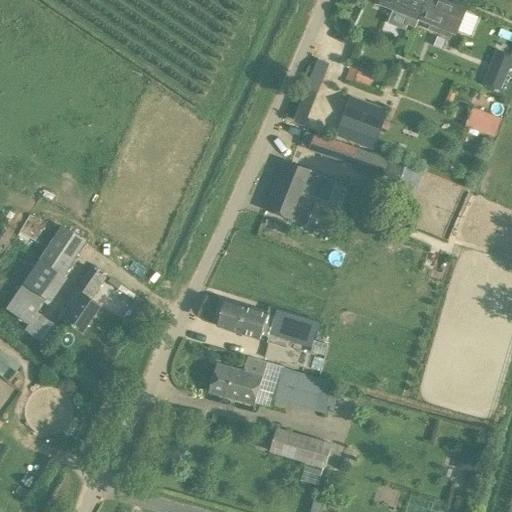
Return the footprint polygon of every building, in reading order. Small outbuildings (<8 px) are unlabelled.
[(380,0),(378,6),(419,21),(426,0),(380,0)] [(426,0),(419,21),(437,28),(435,34),(451,40),(453,34),(457,35),(467,9),(444,0),(426,0)] [(355,61),(350,74),(372,82),(377,69),(355,61)] [(317,95),(328,67),(316,62),(305,91),(317,95)] [(509,69),(492,62),(483,83),(500,90),(509,69)] [(289,117),(305,121),(312,96),(297,91),(289,117)] [(343,115),(380,130),(388,111),(350,96),(343,115)] [(506,116),(478,105),(470,124),(498,135),(506,116)] [(314,134),(309,149),(364,168),(369,153),(314,134)] [(306,224),(324,176),(284,160),(265,209),(306,224)] [(381,184),(412,196),(421,172),(390,160),(381,184)] [(429,208),(418,203),(412,219),(446,232),(464,187),(441,178),(429,208)] [(7,309),(29,325),(46,299),(51,303),(68,279),(64,276),(86,242),(62,226),(23,283),(24,283),(7,309)] [(82,333),(100,307),(90,300),(104,279),(89,268),(86,272),(64,305),(71,310),(64,321),(82,333)] [(270,337),(270,336),(312,348),(311,351),(326,355),(328,345),(314,341),(319,322),(277,310),(277,308),(269,305),(268,312),(226,300),(218,327),(260,339),(261,334),(270,337)] [(15,368),(0,356),(0,371),(7,377),(15,368)] [(209,391),(254,405),(266,362),(247,357),(243,371),(218,363),(209,391)] [(315,377),(284,368),(277,395),(275,401),(325,415),(334,382),(333,383),(315,377)] [(277,429),(270,453),(324,468),(332,444),(277,429)]
